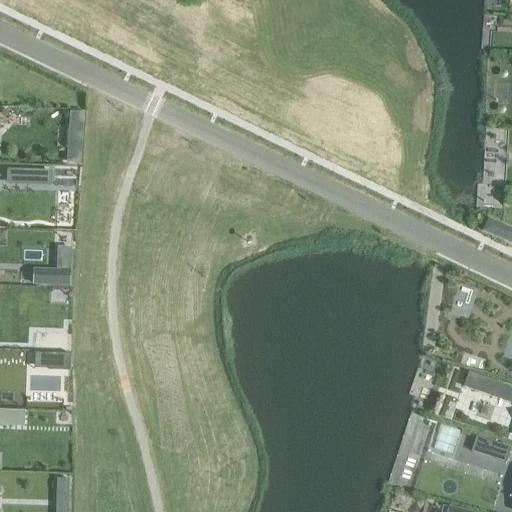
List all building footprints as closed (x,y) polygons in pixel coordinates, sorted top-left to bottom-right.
[(70,112),(69,128),(83,129),(84,113),(70,112)] [(68,146),(67,164),(81,165),(82,147),(68,146)] [(488,219),(482,232),(496,238),(502,226),(488,219)] [(33,271),(33,287),(70,287),(70,271),(57,271),(33,271)] [(71,355),(33,353),(32,371),(70,373),(71,355)] [(464,388),(477,393),(481,380),(469,375),(464,388)] [(500,446),(495,461),(506,464),(511,449),(500,446)] [(56,495),(55,511),(67,511),(68,496),(56,495)]
